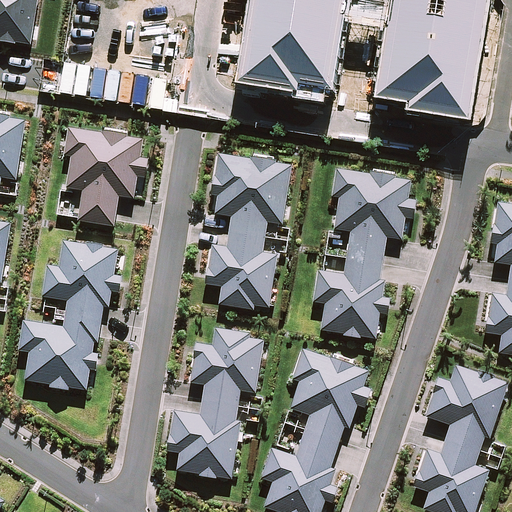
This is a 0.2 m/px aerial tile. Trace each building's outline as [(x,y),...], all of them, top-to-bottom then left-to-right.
[(20,115),(0,112),(0,179),(1,169),(11,170),(14,151),(25,152),(28,134),(18,133),(20,115)] [(137,139),(69,129),(62,178),(81,181),(77,213),(114,218),(118,193),(128,194),(130,175),(142,176),(144,158),(134,156),(137,139)] [(290,166),(220,156),(214,195),(221,196),(218,212),(235,214),(230,248),(214,246),(208,283),(225,285),(222,306),(255,311),(255,305),(270,307),(277,257),(263,255),(268,222),(281,224),(290,166)] [(411,181),(340,171),(336,197),(341,197),(336,229),(353,231),(347,276),(321,273),(317,301),(329,303),(325,332),(376,339),(384,284),(379,283),(386,238),(402,240),(406,216),(414,217),(416,201),(408,200),(411,181)] [(511,206),(500,205),(495,245),(501,245),(498,264),(511,266),(507,296),(495,294),(490,332),(506,334),(503,353),(511,354),(511,206)] [(0,275),(3,276),(11,220),(0,218),(0,275)] [(108,264),(110,248),(64,241),(61,261),(50,259),(46,292),(68,295),(64,323),(25,317),(20,346),(30,348),(25,381),(90,390),(104,293),(113,294),(117,265),(108,264)] [(179,471),(232,478),(240,420),(236,419),(240,390),(256,392),(264,342),(250,340),(251,336),(218,331),(216,348),(199,345),(194,383),(207,385),(202,417),(177,414),(172,450),(182,451),(179,471)] [(364,386),(369,372),(306,352),(297,378),(304,380),(294,408),(313,414),(298,459),(273,451),(264,478),(274,481),(265,507),(279,511),(322,511),(326,502),(334,504),(339,489),(331,486),(336,470),(330,468),(344,425),(350,427),(358,403),(368,406),(373,389),(364,386)] [(474,511),(488,472),(473,467),(483,436),(490,438),(508,383),(459,367),(453,384),(440,380),(428,416),(455,425),(444,457),(429,452),(417,487),(432,491),(426,510),(432,511),(474,511)]
